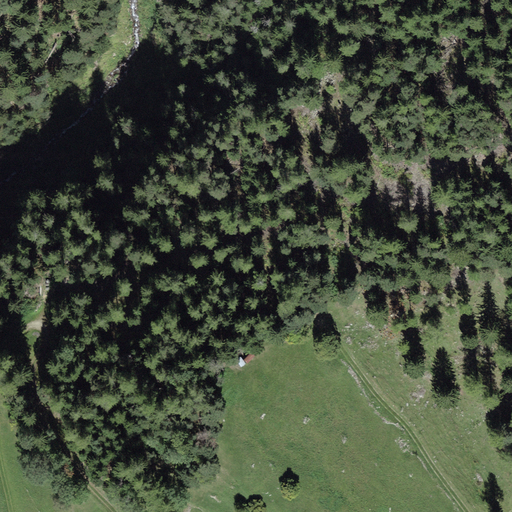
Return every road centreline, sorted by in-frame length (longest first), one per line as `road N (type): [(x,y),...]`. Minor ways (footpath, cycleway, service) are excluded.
road 1 (track): [(335,339),(468,511)]
road 2 (track): [(0,359),(24,364),(69,461),(114,511)]
